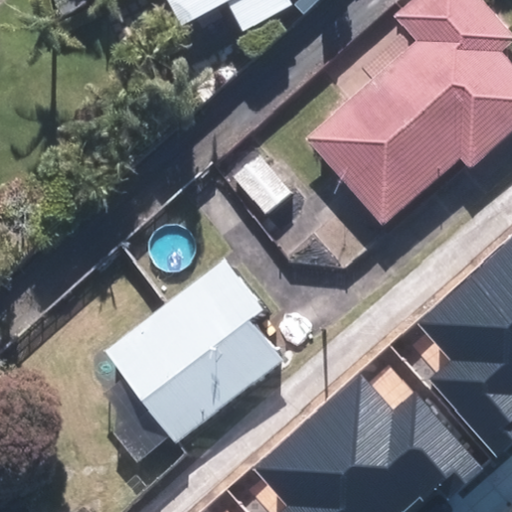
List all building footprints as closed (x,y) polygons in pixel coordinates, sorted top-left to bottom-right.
[(184,0),(195,22),(241,0),(245,0),(260,30),(309,6),(306,0),(184,0)] [(511,47),(511,21),(492,0),(421,0),(406,13),(428,40),(313,134),(393,227),(473,157),(484,167),(511,140),(511,51),(510,49),(511,47)] [(298,190),(266,154),(238,178),(271,215),(298,190)] [(280,310),(235,256),(118,352),(190,440),(294,354),(267,320),(280,310)] [(365,511),(475,511),(504,483),(467,446),(474,439),(454,420),(447,427),(406,385),(323,469),(365,511)] [(290,511),(263,484),(234,511),(290,511)]
